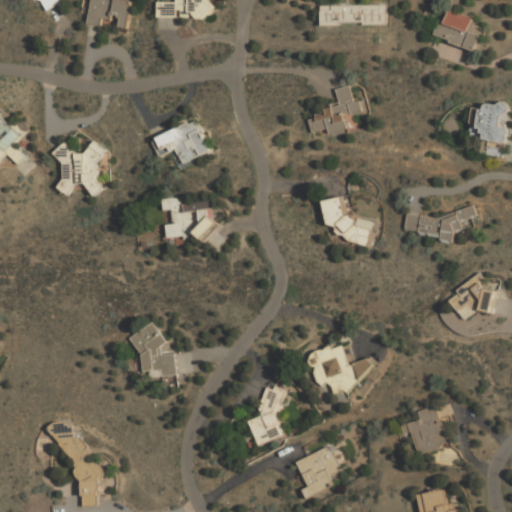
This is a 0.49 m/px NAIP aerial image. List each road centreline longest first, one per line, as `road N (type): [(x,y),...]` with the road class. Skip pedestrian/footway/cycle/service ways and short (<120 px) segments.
road 1 (residential): [(201,511),(189,470),(196,426),(285,279),(265,226),(262,169),(236,108),(232,70)]
road 2 (residential): [(232,70),(163,87),(116,88),(0,62)]
